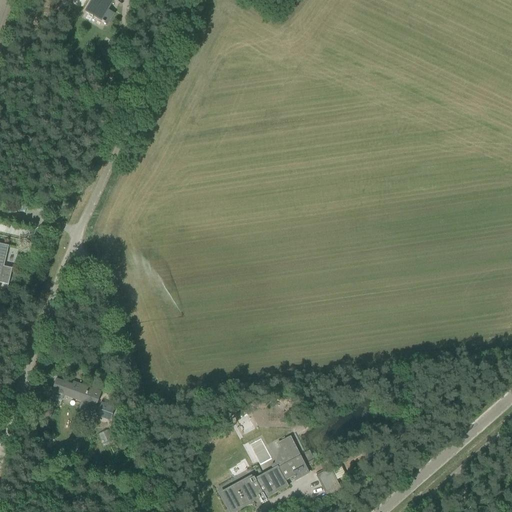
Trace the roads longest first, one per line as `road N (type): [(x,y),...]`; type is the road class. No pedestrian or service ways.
road 1 (unclassified): [(179,511),(96,265),(72,246)]
road 2 (unclassified): [(0,448),(72,246)]
road 3 (unclassified): [(72,246),(150,82)]
road 4 (tertiary): [(382,511),(511,397)]
